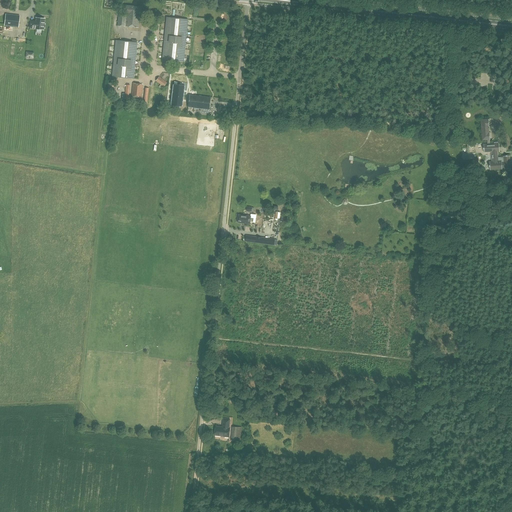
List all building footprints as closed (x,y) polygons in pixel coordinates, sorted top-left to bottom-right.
[(141,14),(142,7),(126,6),(125,13),(126,13),(126,15),(119,14),(117,26),(138,28),(140,14),(141,14)] [(20,16),(6,14),(5,25),(18,27),(20,16)] [(167,17),(162,59),(184,62),(188,19),(167,17)] [(44,19),(36,18),(36,21),(30,21),(29,27),(35,28),(35,29),(43,30),(43,28),(44,28),(45,24),(44,24),(44,19)] [(116,40),(112,77),(134,79),(137,43),(116,40)] [(167,82),(159,76),(156,81),(164,87),(167,82)] [(141,99),(143,85),(133,83),(131,98),(141,99)] [(173,85),(171,105),(183,107),(185,86),(173,85)] [(211,97),(190,95),(189,107),(210,109),(211,97)] [(482,120),(484,140),(491,140),(490,120),(482,120)] [(494,142),(494,144),(468,145),(468,153),(492,152),(492,161),(490,161),(490,170),(511,168),(510,155),(503,155),(503,157),(498,157),(497,147),(498,147),(498,142),(494,142)] [(253,222),(254,218),(251,218),(251,216),(239,215),(238,222),(250,224),(250,222),(253,222)] [(223,427),(216,426),(215,435),(222,436),(229,437),(230,428),(229,428),(230,419),(224,418),(223,427)] [(241,441),(242,427),(232,426),(231,440),(241,441)]
